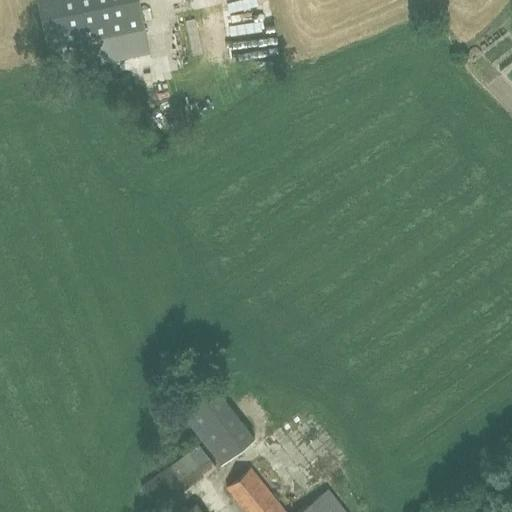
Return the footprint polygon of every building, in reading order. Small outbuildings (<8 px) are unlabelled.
[(137,0),(35,0),(45,47),(83,39),(88,63),(148,51),(137,0)] [(198,87),(220,76),(211,59),(190,70),(198,87)] [(446,367),(457,384),(491,363),(480,346),(446,367)] [(253,435),(204,372),(170,398),(219,462),(253,435)] [(422,405),(446,393),(438,378),(414,389),(422,405)] [(290,419),(297,432),(315,422),(308,410),(290,419)] [(157,508),(215,466),(199,443),(141,485),(157,508)] [(250,468),(233,481),(227,486),(246,511),(346,511),(327,488),(297,511),(285,511),(261,481),(250,468)] [(201,511),(194,502),(179,511),(201,511)]
